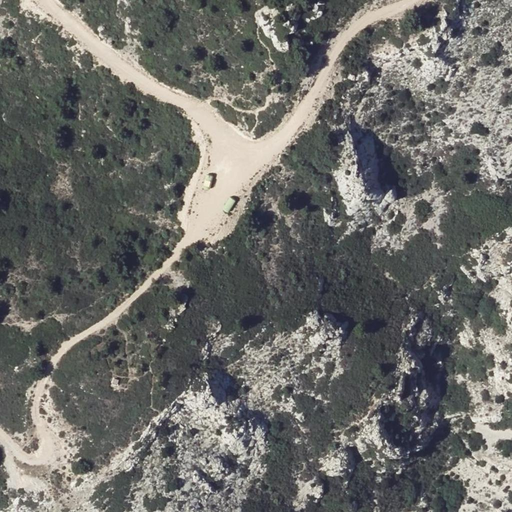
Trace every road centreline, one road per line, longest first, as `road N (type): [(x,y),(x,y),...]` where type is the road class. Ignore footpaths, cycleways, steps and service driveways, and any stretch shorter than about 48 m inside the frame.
road 1 (track): [(43,0),(134,76),(205,116),(236,165),(203,226),(116,315),(52,363),(35,406),(41,452),(26,456),(0,432)]
road 2 (track): [(236,165),(298,121),(341,35),(412,0)]
